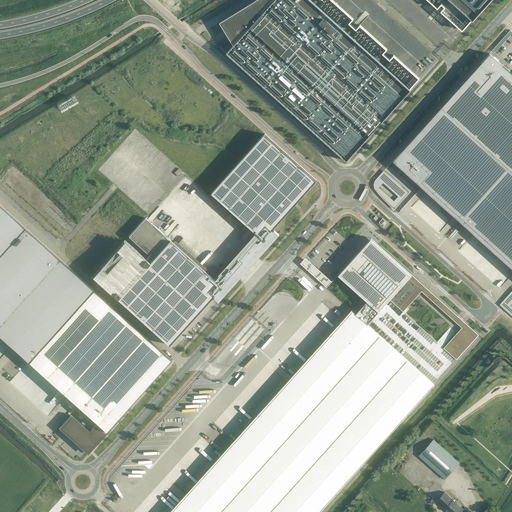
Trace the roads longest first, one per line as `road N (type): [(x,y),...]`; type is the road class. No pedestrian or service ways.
road 1 (trunk): [(0,85),(59,65),(147,17),(332,181)]
road 2 (unclassified): [(347,203),(476,315),(487,302),(364,187)]
road 3 (tertiary): [(313,226),(112,449)]
road 4 (trunk): [(340,172),(146,0)]
road 5 (secondary): [(511,5),(382,146)]
